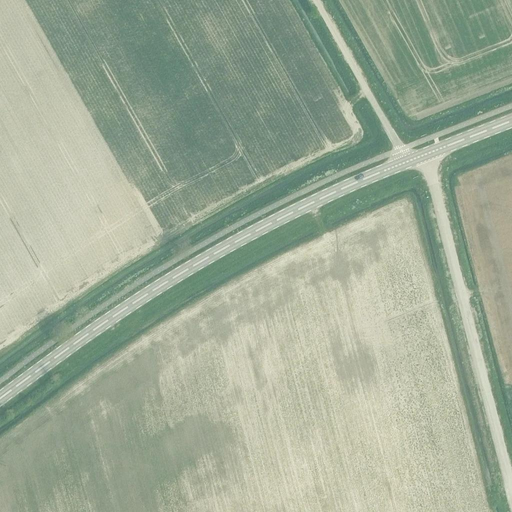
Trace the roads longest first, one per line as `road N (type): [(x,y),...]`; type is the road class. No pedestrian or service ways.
road 1 (secondary): [(0,397),(204,257),(404,162)]
road 2 (unclassified): [(511,488),(425,154)]
road 3 (unclassified): [(404,162),(315,0)]
